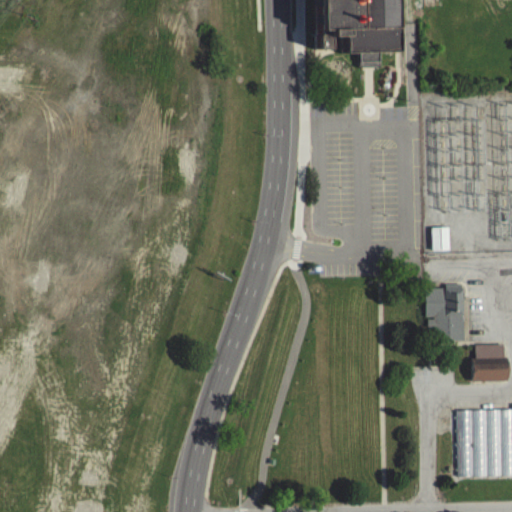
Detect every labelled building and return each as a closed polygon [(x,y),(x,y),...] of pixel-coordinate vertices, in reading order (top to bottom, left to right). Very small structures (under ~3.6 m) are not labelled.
[(310,0),(388,0),(390,60),(374,61),(374,72),(363,72),(354,72),(354,58),(338,58),(337,41),(322,42),(323,55),(312,56),(310,0)] [(445,233),(428,233),(429,256),(446,256),(445,233)] [(460,282),(460,338),(432,339),(431,325),(424,326),(423,286),(442,286),(442,282),(460,282)] [(472,343),(501,342),(501,356),(504,355),(505,379),(469,380),(468,358),(473,358),(472,343)] [(455,417),(511,416),(511,481),(456,482),(455,417)]
